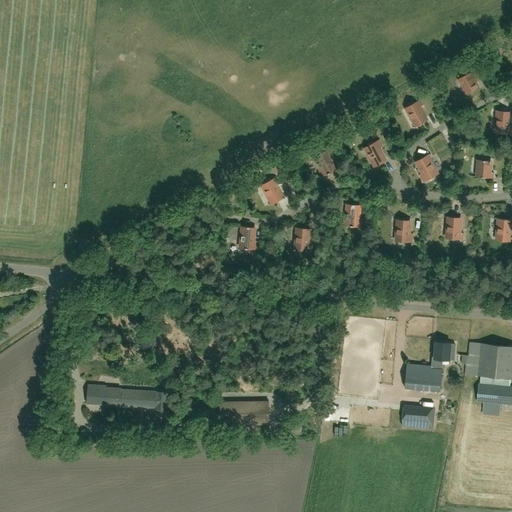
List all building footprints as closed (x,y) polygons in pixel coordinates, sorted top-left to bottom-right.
[(458,75),(460,78),(467,93),(478,87),(472,77),(476,75),(472,68),(466,71),(465,70),(460,73),(459,75),(458,75)] [(417,126),(427,121),(419,107),(423,105),(421,100),(415,103),(413,102),(409,105),(408,106),(406,107),(417,126)] [(511,127),(508,127),(510,112),(498,111),(497,125),(495,124),(494,130),(496,130),(496,132),(511,133),(511,127)] [(365,147),(375,166),(386,160),(378,147),(382,145),(379,140),(374,143),(372,142),(368,145),(367,146),(365,147)] [(314,157),(324,176),(334,170),(327,157),(331,155),(329,149),(323,152),(321,152),(317,154),(316,156),(314,157)] [(435,175),(437,174),(427,155),(417,161),(424,175),(420,177),(423,182),(429,179),(430,179),(435,177),(435,175)] [(491,161),(479,160),(477,176),(479,176),(481,178),(486,178),(487,177),(493,178),(494,173),(489,173),(491,161)] [(267,192),(273,203),(283,198),(275,184),(279,182),(277,177),(262,185),(263,185),(262,187),(265,192),(267,192)] [(360,205),(348,204),(346,225),(348,225),(349,227),(354,227),(356,226),(362,227),(363,221),(358,220),(360,205)] [(460,218),(449,217),(447,238),(449,238),(450,240),(455,240),(457,239),(463,239),(464,233),(459,233),(460,218)] [(511,220),(499,219),(497,240),(499,240),(500,242),(505,242),(506,241),(511,241),(511,235),(509,235),(511,220)] [(410,220),(398,220),(397,241),(399,241),(400,242),(405,243),(406,241),(413,242),(413,236),(409,236),(410,220)] [(257,243),(253,243),(255,228),(243,226),(241,248),(243,248),(244,249),(249,250),(251,249),(257,249),(257,243)] [(309,229),(298,228),(296,249),(298,249),(299,250),(304,251),(305,250),(312,250),(312,245),(308,244),(309,229)] [(431,366),(407,364),(405,389),(440,392),(442,361),(450,362),(451,343),(436,342),(434,357),(432,357),(431,366)] [(466,375),(481,376),(510,378),(511,350),(511,345),(471,342),(470,357),(468,356),(466,375)] [(477,400),(477,402),(483,402),(500,404),(511,405),(511,385),(509,385),(480,383),(479,383),(477,400)] [(88,403),(155,408),(157,392),(120,390),(120,389),(90,386),(88,403)] [(219,435),(269,434),(269,401),(218,402),(219,435)] [(435,407),(404,404),(402,426),(433,429),(435,407)] [(287,434),(302,434),(301,424),(287,424),(287,434)]
